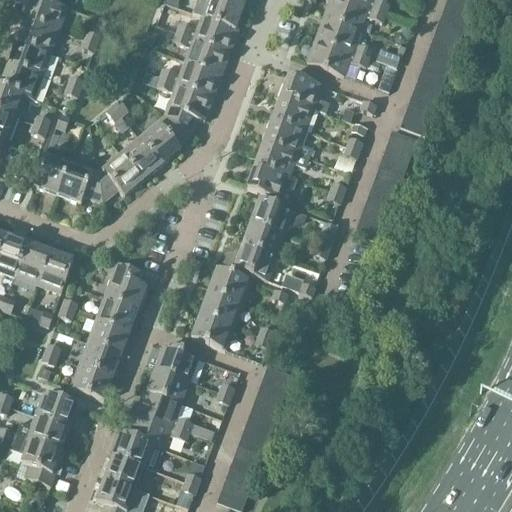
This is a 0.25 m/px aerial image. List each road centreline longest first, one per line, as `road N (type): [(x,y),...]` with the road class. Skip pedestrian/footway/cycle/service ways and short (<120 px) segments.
road 1 (residential): [(203,511),(251,378),(144,336)]
road 2 (residential): [(207,183),(184,173),(91,248),(0,214)]
road 3 (residential): [(76,507),(144,336)]
road 4 (residential): [(144,336),(207,183)]
road 5 (residential): [(395,107),(256,58)]
road 6 (residential): [(347,235),(395,107)]
road 7 (residential): [(207,183),(256,58)]
road 8 (primary): [(511,405),(453,511)]
